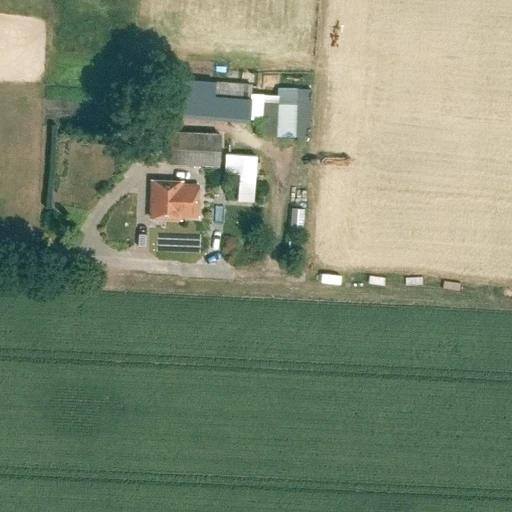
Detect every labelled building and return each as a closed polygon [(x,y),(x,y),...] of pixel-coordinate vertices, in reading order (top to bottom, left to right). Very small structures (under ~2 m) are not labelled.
[(293,103),(293,88),(279,88),(279,102),(293,103)] [(178,93),(178,109),(204,110),(204,94),(178,93)] [(219,168),(220,136),(171,133),(169,166),(219,168)] [(254,174),(254,160),(227,159),(226,173),(254,174)] [(197,218),(198,188),(182,187),(182,185),(151,184),(149,218),(181,219),(181,218),(197,218)] [(291,209),(289,233),(301,234),(303,210),(291,209)]
